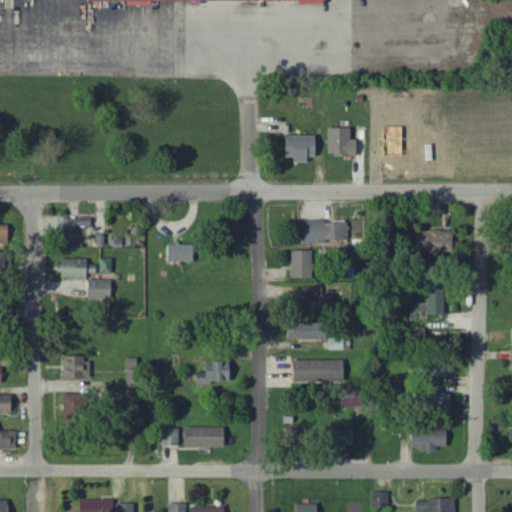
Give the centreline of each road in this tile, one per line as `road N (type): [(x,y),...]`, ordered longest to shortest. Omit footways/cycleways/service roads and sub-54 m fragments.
road 1 (residential): [(511,191),(0,193)]
road 2 (residential): [(0,470),(475,471)]
road 3 (residential): [(257,511),(257,192)]
road 4 (residential): [(34,511),(32,193)]
road 5 (residential): [(475,471),(479,192)]
